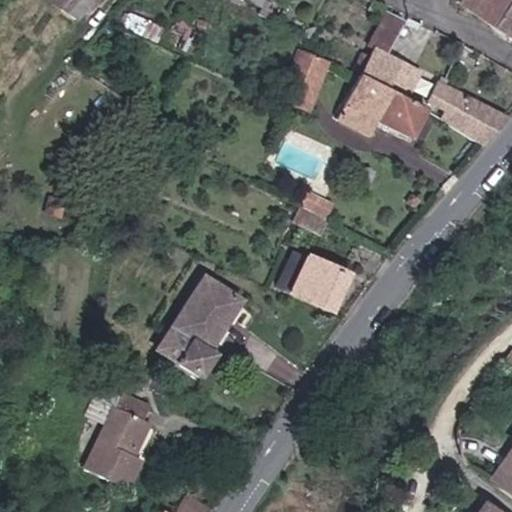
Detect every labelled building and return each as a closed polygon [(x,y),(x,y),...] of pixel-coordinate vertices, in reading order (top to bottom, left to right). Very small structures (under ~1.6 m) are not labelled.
[(46,0),(77,21),(96,0),(46,0)] [(264,0),(234,0),(259,12),(264,0)] [(511,0),(461,0),(457,6),(511,42),(511,0)] [(388,55),(407,21),(395,14),(377,49),(388,55)] [(377,49),(361,78),(386,91),(401,62),(388,55),(377,49)] [(304,52),(285,96),(311,108),(331,64),(304,52)] [(386,91),(405,101),(421,72),(401,62),(386,91)] [(415,139),(429,113),(405,101),(386,91),(361,78),(339,119),(371,136),(379,120),(415,139)] [(436,120),(485,148),(507,116),(442,80),(429,103),(442,110),(436,120)] [(303,189),(293,223),(322,232),(332,198),(303,189)] [(353,263),(375,275),(384,260),(361,248),(353,263)] [(336,311),(351,277),(311,257),(310,260),(297,254),(281,285),(336,311)] [(190,342),(176,361),(196,376),(210,356),(204,352),(239,303),(203,280),(170,328),(190,342)] [(170,328),(156,346),(176,361),(190,342),(170,328)] [(142,460),(135,456),(128,453),(145,419),(115,405),(84,470),(127,491),(142,460)] [(268,420),(259,414),(254,421),(263,427),(268,420)] [(135,456),(151,422),(145,419),(128,453),(135,456)] [(511,460),(493,489),(511,502),(511,460)] [(213,511),(214,511),(189,494),(182,505),(177,511),(213,511)] [(495,511),(482,503),(476,511),(495,511)]
